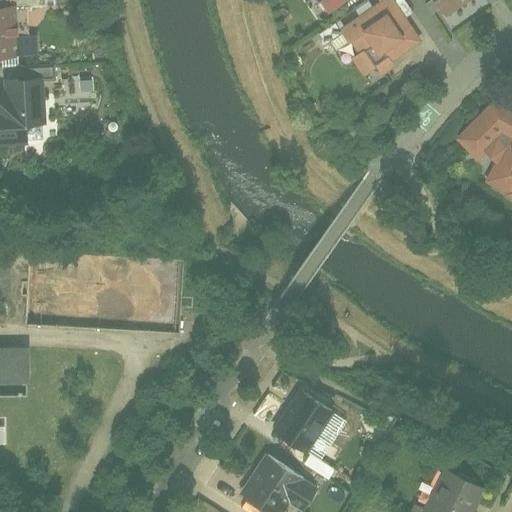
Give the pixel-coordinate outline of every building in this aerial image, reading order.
[(340,0),(316,0),(324,11),(340,0)] [(431,0),(444,20),(475,0),(431,0)] [(391,2),(338,41),(368,82),(422,43),(391,2)] [(0,7),(0,58),(16,58),(13,7),(0,7)] [(29,76),(2,78),(4,107),(0,106),(0,134),(33,132),(29,76)] [(511,106),(495,98),(454,136),(477,159),(486,151),(495,161),(484,182),(511,195),(511,106)] [(0,381),(28,381),(28,349),(0,349),(0,381)] [(327,407),(295,390),(273,431),(304,448),(327,407)] [(279,511),(302,476),(266,454),(240,496),(266,511),(279,511)] [(464,511),(477,485),(441,469),(421,511),(464,511)]
